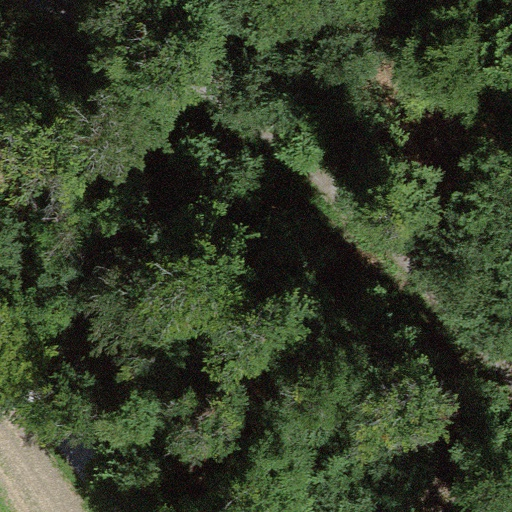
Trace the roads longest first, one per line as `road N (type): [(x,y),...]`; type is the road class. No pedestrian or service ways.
road 1 (track): [(511,373),(284,165),(0,11)]
road 2 (track): [(112,511),(0,343)]
